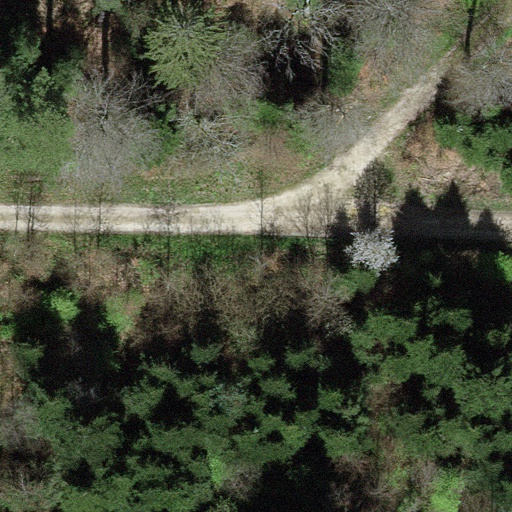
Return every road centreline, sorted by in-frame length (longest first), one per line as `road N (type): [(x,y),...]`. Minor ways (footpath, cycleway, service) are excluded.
road 1 (track): [(511,225),(304,211),(0,218)]
road 2 (track): [(304,211),(511,21)]
